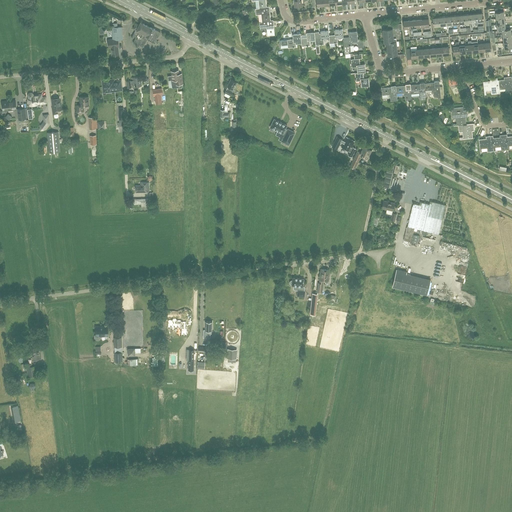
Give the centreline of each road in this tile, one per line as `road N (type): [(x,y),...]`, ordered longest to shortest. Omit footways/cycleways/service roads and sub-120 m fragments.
road 1 (unclassified): [(0,302),(377,252)]
road 2 (secondary): [(511,200),(191,37)]
road 3 (unclassified): [(0,77),(176,56),(191,37)]
road 4 (residential): [(511,0),(364,14)]
road 5 (residential): [(463,66),(381,71),(364,14)]
